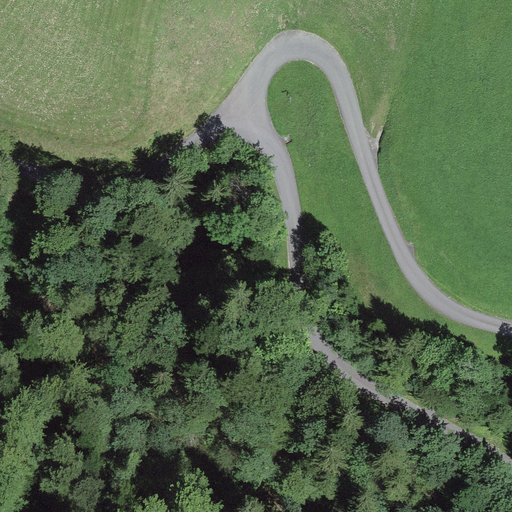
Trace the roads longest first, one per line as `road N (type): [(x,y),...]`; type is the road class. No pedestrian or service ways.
road 1 (track): [(0,157),(82,180),(140,172),(213,128),(277,51),(312,48),(345,87),(366,166),(426,291),(470,318),(511,328)]
road 2 (track): [(236,106),(280,162),(338,396),(510,511)]
